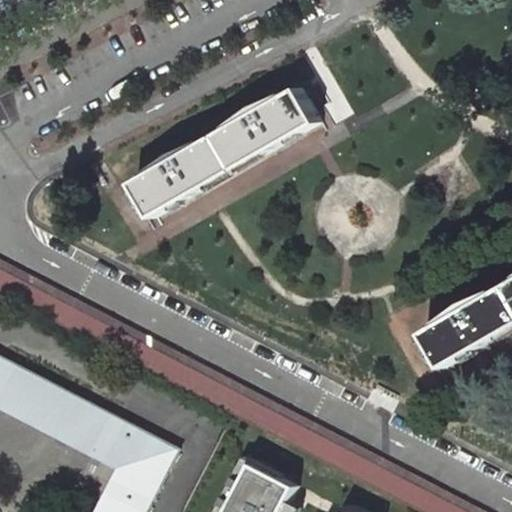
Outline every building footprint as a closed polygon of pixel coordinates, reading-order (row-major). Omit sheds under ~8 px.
[(232,128),(220,135),(240,170),(323,122),(303,88),(290,95),(289,94),(258,107),(231,127),(232,128)] [(151,175),(138,183),(157,218),(240,170),(220,135),(208,142),(208,141),(177,154),(150,174),(151,175)] [(488,511),(0,258),(0,290),(234,412),(425,511),(488,511)] [(511,288),(510,285),(427,333),(447,367),(511,329),(511,288)] [(0,405),(73,444),(94,403),(0,354),(0,405)] [(94,403),(73,444),(120,468),(97,511),(148,511),(182,449),(94,403)] [(247,459),(219,511),(288,511),(293,502),(301,486),(247,459)] [(293,502),(288,511),(302,511),(304,507),(293,502)]
